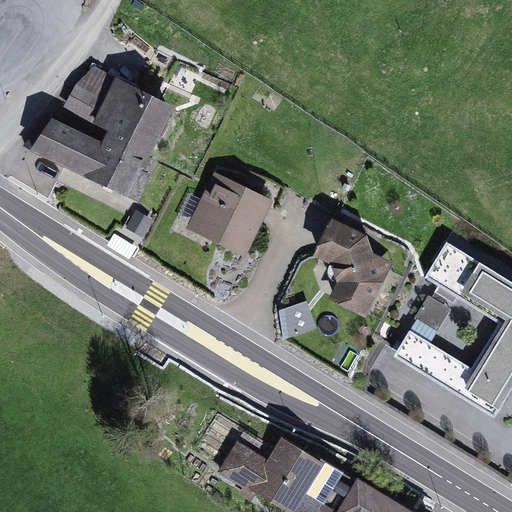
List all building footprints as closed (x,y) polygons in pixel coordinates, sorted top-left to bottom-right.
[(117,82),(94,71),(77,90),(105,105),(117,82)] [(96,123),(111,132),(107,140),(147,158),(169,112),(133,93),(135,89),(118,80),(117,82),(105,105),(96,122),(96,123)] [(96,122),(105,105),(77,90),(69,106),(96,122)] [(145,176),(152,161),(147,158),(107,140),(104,148),(46,119),(27,146),(105,186),(103,190),(112,194),(114,190),(137,200),(148,177),(145,176)] [(225,244),(243,253),(267,203),(217,178),(205,202),(211,205),(199,228),(226,241),(225,244)] [(179,218),(199,228),(211,205),(205,202),(191,195),(179,218)] [(138,235),(147,220),(136,214),(127,229),(138,235)] [(371,261),(363,240),(334,225),(320,254),(334,261),(342,283),(335,297),(364,312),(385,269),(371,261)] [(445,362),(406,338),(394,357),(494,419),(511,390),(511,283),(447,243),(425,278),(439,287),(435,293),(454,304),(457,298),(499,324),(472,369),(449,355),(445,362)] [(417,320),(436,333),(451,310),(431,297),(417,320)] [(307,303),(284,311),(288,339),(316,328),(307,303)] [(410,331),(406,338),(445,362),(449,355),(410,331)] [(258,491),(290,511),(291,510),(304,490),(319,465),(283,443),(270,464),(238,444),(221,472),(244,486),(253,492),(255,490),(258,491)] [(402,511),(321,462),(319,465),(304,490),(320,500),(316,507),(324,511),(335,511),(336,511),(402,511)] [(239,494),(251,502),(258,491),(255,490),(253,492),(244,486),(239,494)] [(291,510),(294,511),(336,511),(335,511),(324,511),(316,507),(320,500),(304,490),(291,510)]
